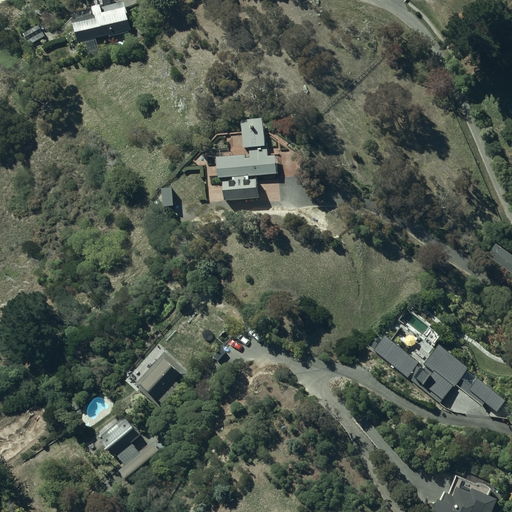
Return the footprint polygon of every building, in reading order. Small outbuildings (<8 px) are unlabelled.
[(82,45),(135,32),(128,6),(76,19),(82,45)] [(42,29),(25,37),(31,50),(48,42),(42,29)] [(219,184),(252,181),(250,159),(271,157),(269,136),(261,137),(257,98),(234,100),(237,135),(209,138),(211,161),(217,161),(219,184)] [(166,169),(155,170),(157,188),(167,188),(166,169)] [(511,251),(497,241),(487,254),(511,270),(511,251)] [(456,380),(495,410),(506,396),(437,343),(423,362),(385,334),(368,357),(402,383),(408,375),(440,400),(456,380)] [(190,366),(166,345),(136,378),(163,402),(183,380),(180,377),(190,366)] [(143,431),(127,410),(96,433),(113,454),(117,451),(127,464),(122,468),(132,481),(166,455),(155,440),(141,452),(132,440),(143,431)] [(433,511),(490,511),(497,494),(451,479),(445,498),(439,496),(433,511)]
